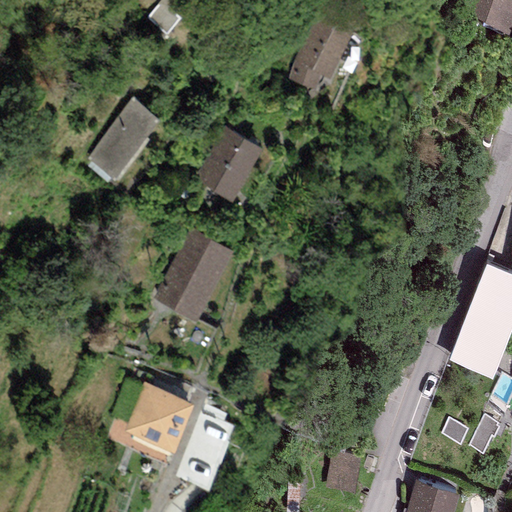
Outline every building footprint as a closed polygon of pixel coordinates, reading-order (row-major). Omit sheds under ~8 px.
[(180,0),(159,0),(148,15),(166,29),(180,12),(174,8),(180,0)] [(509,17),(511,6),(511,0),(463,0),(463,1),(509,17)] [(353,23),(317,9),(295,55),(288,74),(314,83),(320,67),(328,72),(353,23)] [(114,169),(158,108),(133,90),(89,151),(114,169)] [(195,174),(232,194),(261,140),(224,120),(195,174)] [(148,297),(185,317),(221,250),(184,230),(148,297)] [(511,258),(485,249),(448,350),(493,366),(511,313),(511,258)] [(142,380),(130,377),(106,437),(169,460),(193,394),(143,377),(142,380)] [(363,491),(366,453),(335,450),(332,488),(363,491)] [(448,511),(457,480),(416,469),(404,511),(448,511)]
